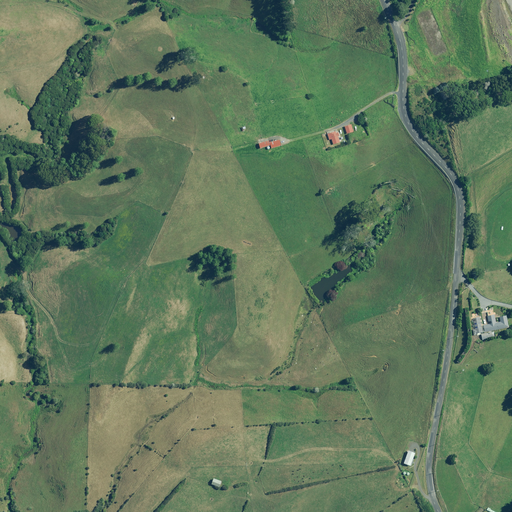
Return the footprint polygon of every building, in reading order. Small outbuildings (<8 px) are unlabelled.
[(353,132),(351,125),(344,127),(346,134),(353,132)] [(337,136),(338,136),(338,133),(335,133),(335,132),(327,134),(329,140),(331,139),(333,144),(339,143),(337,136)] [(496,323),(494,315),(487,316),(488,322),(491,321),(491,324),(483,325),(484,332),(508,327),(506,316),(499,317),(500,322),(496,323)] [(482,332),(479,317),(472,319),(474,330),(472,330),(473,336),(476,335),(476,334),(482,332)] [(415,453),(408,451),(404,464),(410,466),(415,453)] [(221,481),(214,479),(212,484),(219,487),(221,481)]
